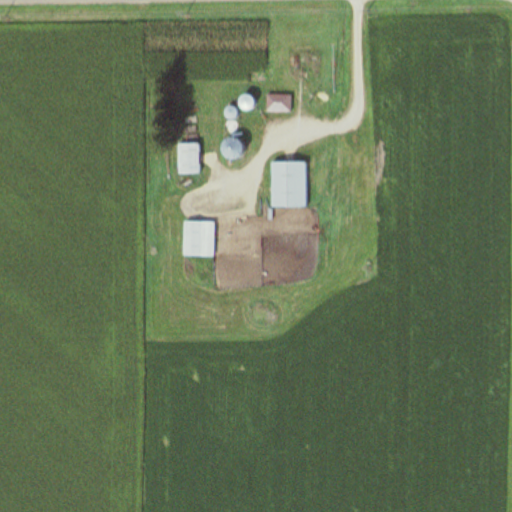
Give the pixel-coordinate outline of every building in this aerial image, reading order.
[(265,114),(289,114),(289,96),(265,96),(265,114)] [(178,174),(199,174),(199,145),(178,145),(178,174)] [(366,155),(350,155),(350,177),(366,177),(366,155)] [(307,209),(307,163),(271,163),(271,209),(307,209)] [(213,257),(213,223),(184,223),(184,257),(213,257)] [(212,263),(184,263),(184,277),(212,277),(212,263)]
